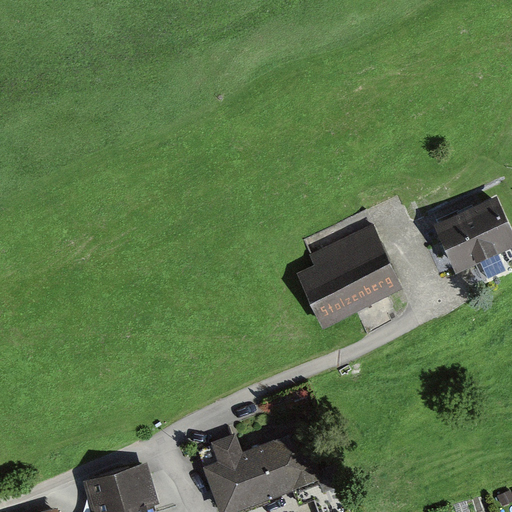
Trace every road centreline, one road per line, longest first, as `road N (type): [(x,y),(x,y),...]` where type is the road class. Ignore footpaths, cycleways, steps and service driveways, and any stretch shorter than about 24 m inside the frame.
road 1 (residential): [(444,306),(166,434)]
road 2 (residential): [(166,434),(0,505)]
